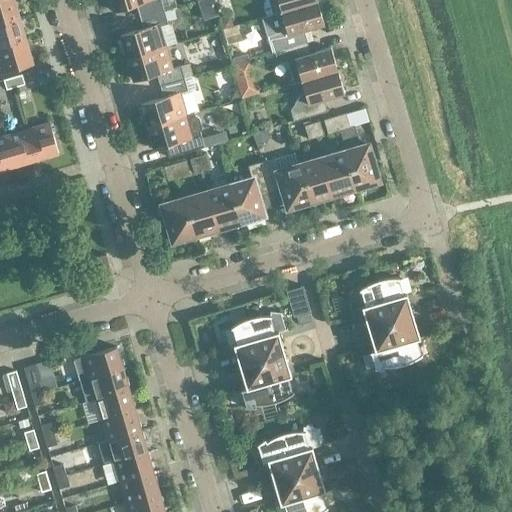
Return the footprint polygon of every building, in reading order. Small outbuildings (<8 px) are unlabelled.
[(10,0),(0,0),(0,24),(19,19),(14,2),(11,3),(10,0)] [(139,17),(164,9),(160,0),(110,0),(114,13),(115,12),(115,11),(136,5),(139,17)] [(266,17),(317,2),(317,1),(316,0),(262,0),(261,2),(266,17)] [(283,49),(307,42),(303,31),(317,27),(324,25),(322,18),(317,3),(318,3),(317,2),(266,17),(271,33),(268,34),(273,52),(283,49)] [(120,34),(127,58),(165,47),(158,24),(167,22),(164,9),(139,17),(143,29),(122,35),(121,34),(120,34)] [(0,48),(22,42),(21,37),(24,36),(19,19),(0,24),(0,48)] [(22,42),(0,48),(0,73),(32,64),(27,46),(24,46),(22,42)] [(295,60),(301,81),(338,71),(337,70),(333,55),(331,48),(324,50),(310,54),(307,42),(283,49),(287,62),(295,60)] [(165,47),(127,58),(134,81),(135,81),(135,80),(156,74),(159,86),(184,78),(180,66),(171,69),(165,47)] [(293,121),(303,118),(327,111),(324,100),(337,96),(344,94),(342,87),(337,72),(338,72),(338,71),(301,81),(304,92),(302,93),(290,110),(293,121)] [(22,75),(12,78),(15,87),(24,84),(22,75)] [(12,78),(3,80),(6,90),(15,87),(12,78)] [(140,103),(147,127),(185,116),(179,93),(187,91),(184,78),(159,86),(163,97),(142,104),(141,102),(140,103)] [(241,98),(238,87),(232,89),(229,94),(231,101),(241,98)] [(185,116),(147,127),(154,150),(155,150),(155,149),(167,145),(171,157),(180,155),(184,154),(204,148),(203,142),(201,135),(200,132),(201,129),(201,127),(199,119),(197,118),(195,116),(194,113),(185,116)] [(367,145),(359,147),(352,126),(350,127),(346,114),(323,120),(327,134),(339,131),(345,151),(355,188),(356,187),(378,181),(367,145)] [(319,121),(312,124),(316,137),(324,135),(319,121)] [(257,129),(263,145),(281,138),(276,122),(257,129)] [(27,129),(37,160),(58,153),(49,123),(27,129)] [(308,140),(316,137),(312,124),(304,126),(308,140)] [(27,129),(7,135),(16,166),(37,160),(27,129)] [(0,170),(16,166),(7,135),(0,137),(0,170)] [(226,135),(203,142),(204,148),(227,141),(226,135)] [(355,188),(345,151),(322,158),(333,194),(339,192),(340,195),(357,190),(356,187),(355,188)] [(274,158),(261,162),(268,188),(281,184),(287,207),(310,201),(299,165),(297,165),(294,153),(274,159),(274,158)] [(197,157),(201,171),(209,169),(205,155),(197,157)] [(194,173),(201,171),(197,157),(190,159),(194,173)] [(322,158),(299,165),(310,201),(310,204),(327,199),(326,196),(333,194),(322,158)] [(186,161),(163,167),(168,181),(190,174),(186,161)] [(241,221),(263,215),(256,191),(268,188),(261,162),(248,166),(251,179),(230,185),(241,221)] [(230,185),(207,192),(218,228),(224,226),(225,229),(242,224),(241,221),(230,185)] [(207,192),(185,198),(195,235),(196,238),(213,233),(212,230),(218,228),(207,192)] [(195,235),(185,198),(162,205),(173,241),(195,235)] [(291,207),(280,214),(287,226),(298,219),(291,207)] [(113,279),(106,255),(95,258),(102,282),(113,279)] [(378,280),(390,322),(413,316),(409,302),(406,303),(404,296),(407,296),(406,293),(403,294),(398,279),(399,279),(399,278),(390,278),(384,279),(378,280)] [(368,329),(390,322),(378,280),(370,284),(364,287),(359,290),(360,291),(361,290),(365,305),(361,306),(362,309),(365,308),(367,315),(364,316),(368,329)] [(302,286),(286,291),(293,317),(296,316),(310,313),(302,286)] [(310,313),(296,316),(299,325),(313,321),(310,313)] [(250,318),(262,360),(284,354),(280,340),(278,341),(276,334),(278,333),(278,331),(274,332),(270,317),(271,317),(271,316),(265,316),(258,316),(250,318)] [(390,322),(403,364),(411,361),(417,358),(422,355),(421,354),(420,354),(416,339),(419,338),(419,336),(416,337),(414,330),(417,329),(413,316),(390,322)] [(239,353),(236,353),(240,367),(262,360),(250,318),(241,321),(236,324),(231,328),(231,329),(232,328),(237,343),(233,344),(234,347),(237,346),(239,353)] [(374,369),(384,370),(384,368),(383,368),(383,367),(388,367),(394,366),(403,364),(390,322),(368,329),(372,342),(375,342),(377,348),(374,349),(374,350),(370,352),(375,368),(374,368),(374,369)] [(72,360),(79,381),(123,368),(116,347),(72,360)] [(287,377),(291,376),(290,374),(287,375),(285,368),(288,367),(284,354),(262,360),(274,402),(283,399),(288,396),(294,393),(293,392),(292,392),(287,377)] [(266,404),(274,402),(262,360),(240,367),(243,380),(246,379),(248,386),(245,387),(246,388),(240,390),(236,391),(240,406),(245,407),(256,408),(257,405),(259,405),(266,404)] [(23,368),(31,395),(41,392),(38,381),(41,381),(36,364),(23,368)] [(85,403),(95,400),(95,399),(129,389),(123,368),(79,381),(85,403)] [(6,373),(14,400),(24,397),(16,371),(6,373)] [(95,400),(101,420),(135,410),(129,389),(95,399),(95,400)] [(31,395),(35,406),(45,403),(41,392),(31,395)] [(24,397),(14,400),(17,409),(26,407),(24,397)] [(107,440),(141,431),(135,410),(101,420),(107,440)] [(29,425),(27,419),(18,422),(19,428),(29,425)] [(40,426),(44,437),(54,434),(50,423),(40,426)] [(304,427),(303,431),(298,431),(292,431),(283,433),(296,475),(318,469),(314,455),(311,456),(309,449),(312,449),(312,447),(326,443),(325,442),(320,444),(315,429),(316,429),(316,428),(304,427)] [(24,432),(26,442),(36,439),(33,430),(24,432)] [(141,431),(107,440),(97,443),(103,464),(113,461),(147,451),(141,431)] [(273,482),(296,475),(283,433),(275,436),(269,439),(266,441),(265,439),(257,445),(257,446),(258,446),(262,461),(262,462),(267,460),(267,462),(268,462),(270,468),(269,468),(273,482)] [(44,437),(47,448),(57,445),(54,434),(44,437)] [(39,448),(36,439),(26,442),(29,451),(39,448)] [(147,451),(113,461),(119,482),(153,472),(147,451)] [(53,467),(56,478),(66,475),(63,464),(53,467)] [(325,491),(324,490),(324,489),(321,490),(319,483),(322,482),(318,469),(296,475),(306,511),(320,511),(322,511),(327,508),(326,507),(326,508),(321,492),(325,491)] [(36,474),(39,483),(48,480),(45,471),(36,474)] [(119,482),(125,503),(159,493),(153,472),(119,482)] [(56,478),(59,489),(69,486),(66,475),(56,478)] [(306,511),(296,475),(273,482),(277,495),(280,494),(282,501),(279,502),(280,504),(284,503),(286,511),(306,511)] [(51,489),(48,480),(39,483),(41,492),(51,489)] [(164,511),(159,493),(125,503),(128,511),(164,511)]
